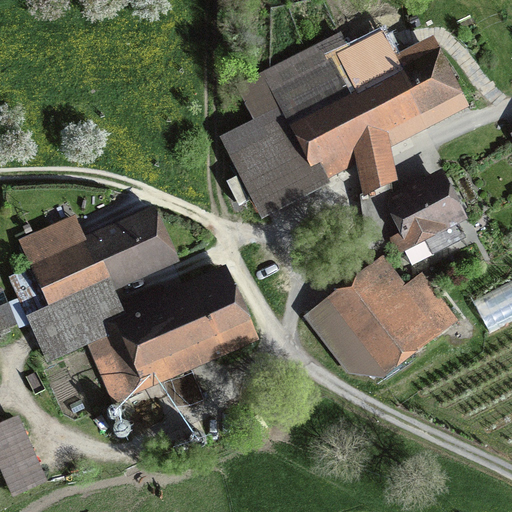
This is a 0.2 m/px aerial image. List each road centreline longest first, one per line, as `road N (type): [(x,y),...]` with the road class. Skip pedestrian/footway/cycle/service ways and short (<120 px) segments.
road 1 (track): [(511,472),(367,403),(301,361),(205,219),(99,175),(0,173)]
road 2 (track): [(283,340),(320,221),(341,187),(511,99)]
